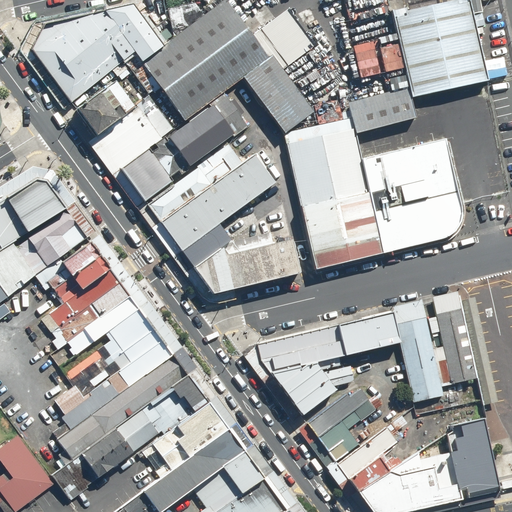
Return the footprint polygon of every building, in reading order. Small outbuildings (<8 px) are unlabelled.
[(466,0),(460,0),(391,16),(410,97),(485,80),(466,0)] [(139,64),(183,122),(240,79),(266,60),(250,37),(222,1),(139,64)] [(31,49),(70,103),(131,53),(139,64),(160,48),(133,10),(44,28),(31,49)] [(240,79),(281,135),(312,112),(281,69),(312,47),(286,11),(250,37),(266,60),(240,79)] [(407,90),(346,104),(353,133),(413,119),(407,90)] [(246,123),(223,94),(164,139),(186,168),(246,123)] [(97,95),(75,111),(93,135),(115,120),(97,95)] [(141,104),(96,138),(120,169),(165,136),(141,104)] [(282,138),(312,270),(380,254),(358,160),(350,122),(282,138)] [(358,160),(380,254),(440,239),(447,237),(453,232),(457,226),(459,219),(460,206),(440,140),(358,160)] [(228,145),(146,205),(159,222),(240,162),(228,145)] [(148,151),(120,172),(144,203),(172,182),(148,151)] [(240,162),(159,222),(181,253),(218,225),(273,184),(251,154),(240,162)] [(30,182),(0,200),(0,248),(60,211),(42,183),(30,182)] [(46,268),(86,239),(66,211),(26,240),(46,268)] [(181,253),(209,293),(298,274),(289,240),(273,244),(271,232),(229,240),(218,225),(181,253)] [(79,292),(110,269),(90,241),(59,264),(79,292)] [(0,251),(0,289),(6,298),(35,275),(13,244),(0,251)] [(69,359),(139,309),(110,269),(79,292),(40,320),(69,359)] [(455,293),(432,299),(451,383),(474,378),(455,293)] [(443,395),(422,302),(391,309),(392,312),(399,343),(412,402),(443,395)] [(107,363),(154,329),(139,309),(92,342),(107,363)] [(258,363),(266,375),(312,364),(399,343),(392,312),(253,345),(256,360),(258,363)] [(70,428),(173,354),(154,329),(52,403),(70,428)] [(70,461),(188,376),(173,354),(55,440),(70,461)] [(88,366),(79,354),(58,369),(67,382),(88,366)] [(266,375),(299,416),(334,390),(314,366),(312,364),(266,375)] [(140,450),(207,402),(188,376),(78,455),(97,481),(140,450)] [(306,424),(316,438),(367,400),(369,398),(361,388),(349,398),(346,394),(306,424)] [(367,400),(316,438),(334,462),(359,444),(348,430),(375,410),(367,400)] [(159,477),(226,428),(207,402),(140,450),(159,477)] [(495,491),(479,418),(456,423),(459,437),(449,439),(452,450),(447,451),(455,483),(458,499),(495,491)] [(160,511),(244,452),(226,428),(110,511),(160,511)] [(384,428),(335,464),(346,479),(375,458),(395,442),(384,428)] [(14,511),(52,483),(14,435),(0,446),(0,464),(10,478),(0,485),(0,496),(12,511),(14,511)] [(208,511),(216,511),(263,479),(244,452),(192,489),(208,511)] [(375,458),(346,479),(356,491),(386,473),(375,458)] [(401,511),(458,499),(455,483),(437,490),(432,467),(396,474),(388,472),(386,473),(356,491),(370,511),(401,511)] [(287,511),(263,479),(217,511),(287,511)]
